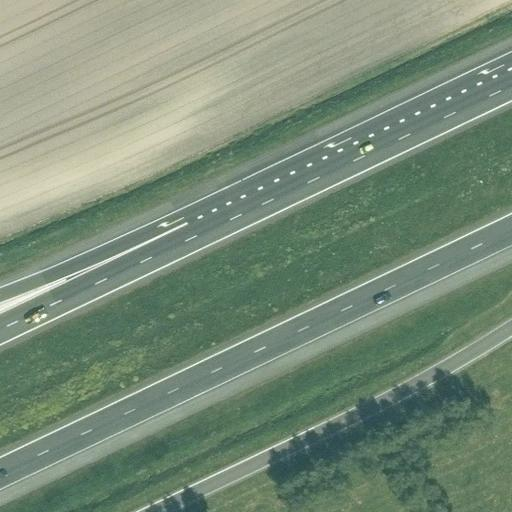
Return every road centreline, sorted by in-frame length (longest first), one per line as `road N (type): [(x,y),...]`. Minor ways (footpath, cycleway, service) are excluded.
road 1 (motorway): [(0,471),(511,229)]
road 2 (motorway): [(323,175),(0,329)]
road 3 (motorway): [(323,175),(0,298)]
road 4 (motorway): [(511,85),(323,175)]
